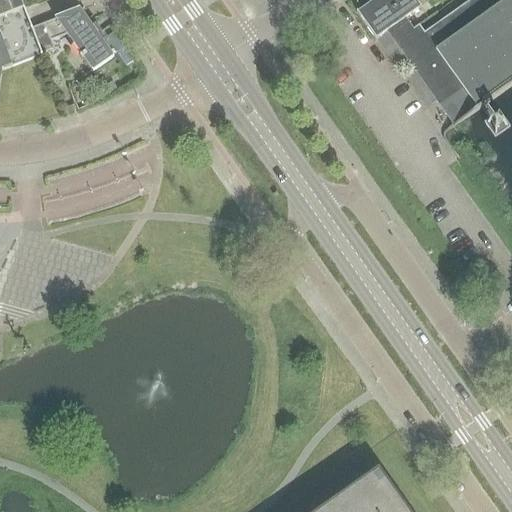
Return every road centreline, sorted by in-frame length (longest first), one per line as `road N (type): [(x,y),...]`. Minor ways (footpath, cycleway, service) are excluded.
road 1 (secondary): [(298,204),(511,505)]
road 2 (secondary): [(511,465),(319,192)]
road 3 (residential): [(294,244),(482,511)]
road 4 (residential): [(0,152),(99,130),(204,73)]
road 5 (residential): [(465,352),(358,202)]
road 6 (secondary): [(319,192),(225,57)]
road 7 (secondary): [(204,73),(298,204)]
